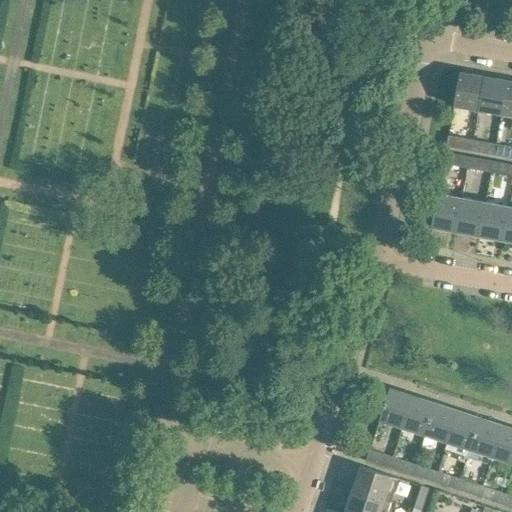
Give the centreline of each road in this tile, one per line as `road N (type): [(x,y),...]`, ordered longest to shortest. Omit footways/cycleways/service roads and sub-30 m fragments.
road 1 (residential): [(296,511),(375,264)]
road 2 (residential): [(375,264),(430,35)]
road 3 (residential): [(511,286),(375,264)]
